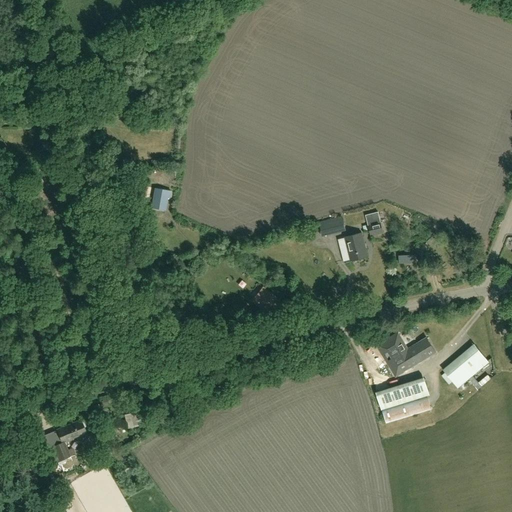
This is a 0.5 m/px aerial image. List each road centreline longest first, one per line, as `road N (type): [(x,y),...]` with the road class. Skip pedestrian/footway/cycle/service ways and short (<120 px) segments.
road 1 (unclassified): [(511,287),(283,335),(0,417)]
road 2 (track): [(110,382),(48,33)]
